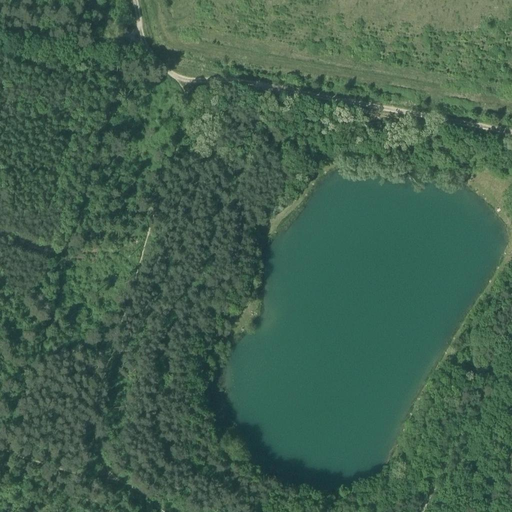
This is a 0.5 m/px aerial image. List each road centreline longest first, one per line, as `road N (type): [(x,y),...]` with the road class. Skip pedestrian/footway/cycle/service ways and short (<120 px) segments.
road 1 (track): [(184,83),(184,115),(93,433),(98,455),(164,511)]
road 2 (unknown): [(66,260),(4,452),(20,483),(112,511)]
road 3 (track): [(184,83),(232,81),(511,134)]
road 4 (track): [(511,337),(419,511)]
